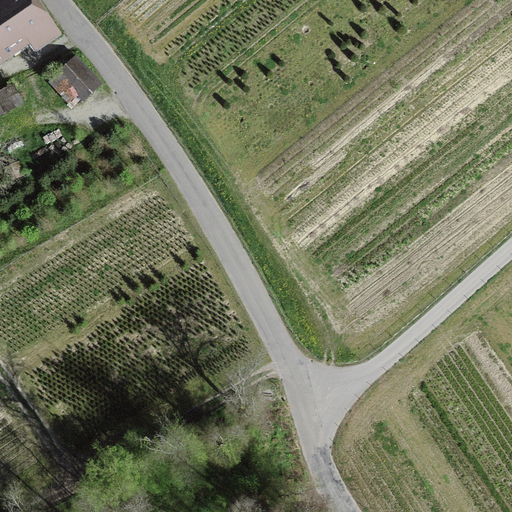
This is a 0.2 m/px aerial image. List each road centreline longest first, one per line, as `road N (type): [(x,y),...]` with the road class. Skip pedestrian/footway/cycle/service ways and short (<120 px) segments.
road 1 (unclassified): [(317,431),(165,155),(49,0)]
road 2 (unclassified): [(317,431),(511,250)]
